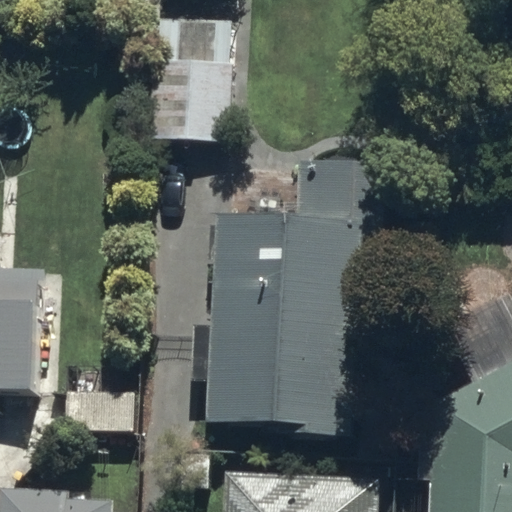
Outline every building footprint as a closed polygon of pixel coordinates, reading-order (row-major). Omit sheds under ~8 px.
[(146,0),(7,0),(7,21),(146,23),(146,0)] [(236,155),(241,38),(159,35),(154,152),(236,155)] [(305,241),(227,238),(218,452),(362,458),(370,255),(389,256),(392,186),(307,183),(305,241)] [(1,250),(0,250),(0,417),(44,419),(46,301),(52,301),(52,288),(0,287),(1,250)] [(511,511),(511,378),(443,415),(437,511),(511,511)] [(139,406),(72,406),(72,447),(139,448),(139,406)] [(385,511),(386,498),(232,493),(231,511),(385,511)]
